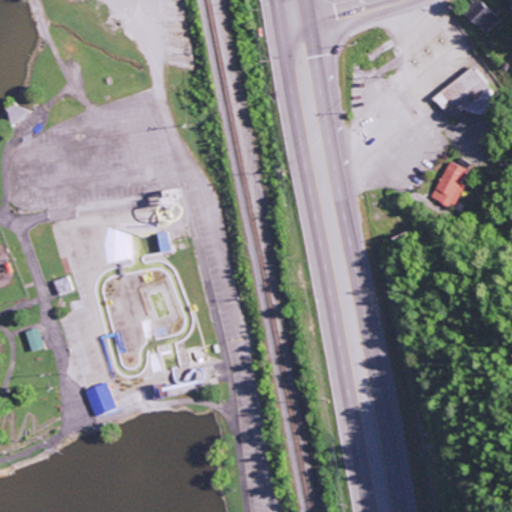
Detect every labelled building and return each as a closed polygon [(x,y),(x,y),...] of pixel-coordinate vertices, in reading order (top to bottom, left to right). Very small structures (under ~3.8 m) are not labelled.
[(462,18),(484,34),(496,18),(475,2),(462,18)] [(430,98),(448,121),(466,107),(475,119),(498,101),(471,66),(430,98)] [(454,208),(464,186),(460,184),(467,170),(448,161),(432,198),(454,208)] [(155,235),(159,254),(175,251),(171,232),(155,235)] [(28,331),(33,352),(46,349),(41,328),(28,331)] [(121,409),(109,382),(87,391),(98,418),(121,409)]
